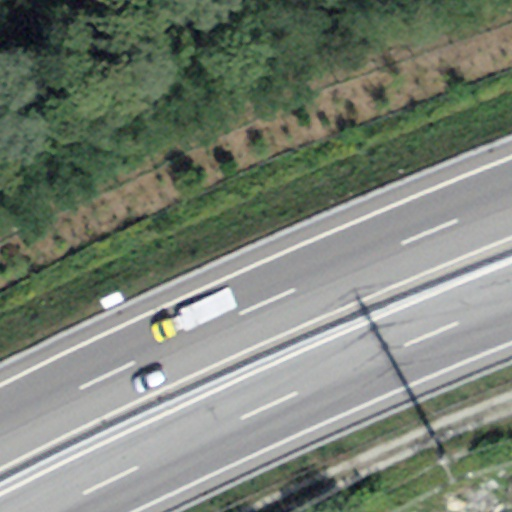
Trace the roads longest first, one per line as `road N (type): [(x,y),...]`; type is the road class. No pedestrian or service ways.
road 1 (motorway): [(511,200),(0,424)]
road 2 (motorway): [(45,511),(511,305)]
road 3 (track): [(289,511),(511,403)]
